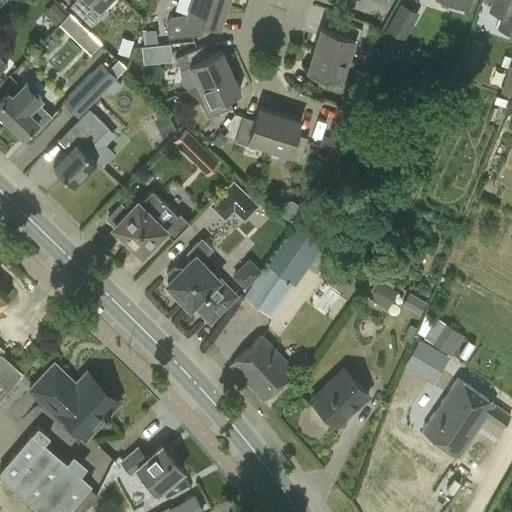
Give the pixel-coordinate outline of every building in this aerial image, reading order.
[(107,0),(77,0),(75,2),(94,20),(103,11),(100,8),(107,0)] [(212,0),(189,0),(186,13),(172,15),(166,21),(168,37),(201,32),(206,21),(220,26),(227,5),(212,0)] [(511,0),(490,0),(489,6),(501,10),(496,26),(511,30),(511,0)] [(43,11),(55,23),(65,13),(53,1),(43,11)] [(404,38),(419,11),(400,1),(386,28),(404,38)] [(320,26),(313,47),(347,58),(354,38),(358,39),(362,27),(337,19),(334,31),(320,26)] [(157,41),(155,29),(140,31),(142,44),(157,41)] [(475,64),(483,42),(472,37),(464,59),(475,64)] [(144,44),(145,61),(173,59),(172,42),(144,44)] [(222,49),(208,56),(203,44),(175,57),(180,68),(179,69),(181,83),(188,89),(231,69),(222,49)] [(347,58),(313,47),(306,69),(320,73),(317,84),(341,92),(345,80),(341,79),(347,58)] [(77,116),(127,67),(113,53),(103,62),(102,61),(62,102),(77,116)] [(511,95),(511,65),(509,65),(500,92),(511,95)] [(484,80),(500,87),(505,72),(488,67),(484,80)] [(240,90),(231,69),(188,89),(198,97),(208,117),(231,107),(226,96),(240,90)] [(379,89),(383,72),(372,69),(368,86),(379,89)] [(21,79),(8,92),(0,100),(0,119),(1,120),(4,118),(23,136),(31,128),(34,132),(51,114),(40,104),(43,101),(21,79)] [(258,106),(254,119),(242,116),(235,140),(247,144),(249,140),(268,146),(279,112),(258,106)] [(57,138),(68,150),(53,165),(72,184),(95,160),(88,153),(96,146),(103,145),(115,133),(88,107),(57,138)] [(301,119),(279,112),(268,146),(288,153),(287,157),(300,161),(307,136),(296,133),(301,119)] [(192,169),(198,143),(177,138),(171,164),(192,169)] [(233,179),(209,205),(224,219),(233,210),(244,220),(259,205),(233,179)] [(137,201),(128,210),(119,202),(106,216),(115,224),(114,225),(116,228),(115,232),(121,237),(124,236),(141,252),(164,229),(172,237),(189,220),(179,211),(177,214),(151,189),(138,202),(137,201)] [(289,231),(244,296),(261,308),(283,277),(293,284),(317,250),(289,231)] [(167,273),(167,281),(166,282),(189,305),(192,302),(217,277),(200,259),(212,247),(201,236),(185,251),(191,257),(182,266),(174,266),(167,273)] [(261,269),(249,257),(232,274),(244,287),(261,269)] [(235,295),(217,277),(192,302),(209,320),(235,295)] [(387,306),(397,289),(379,279),(369,296),(387,306)] [(0,397),(23,372),(1,352),(4,349),(0,345),(0,309),(1,308),(0,306),(0,300),(4,296),(0,292),(0,397)] [(407,294),(401,303),(415,311),(420,302),(407,294)] [(410,342),(417,326),(410,323),(402,338),(410,342)] [(260,334),(229,364),(263,399),(294,370),(260,334)] [(54,361),(28,388),(59,417),(64,413),(87,434),(118,402),(88,374),(78,384),(54,361)] [(343,367),(311,398),(336,424),(369,393),(343,367)] [(493,403),(493,404),(456,379),(422,428),(459,453),(484,417),(501,429),(510,415),(493,403)] [(0,475),(43,511),(65,511),(91,482),(80,472),(86,465),(72,453),(66,461),(44,442),(49,435),(37,425),(32,431),(31,432),(29,433),(0,467),(0,475)] [(160,443),(146,455),(138,445),(119,461),(131,475),(139,468),(145,474),(140,479),(154,494),(183,469),(160,443)] [(163,510),(158,511),(200,511),(201,511),(198,506),(199,503),(195,496),(191,495),(184,499),(184,501),(169,509),(168,511),(165,511),(164,511),(163,510)]
